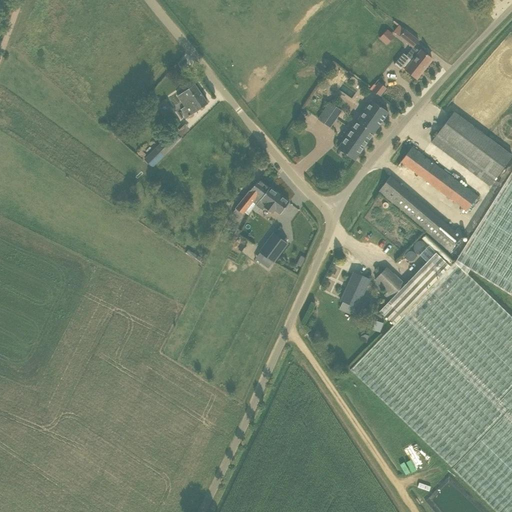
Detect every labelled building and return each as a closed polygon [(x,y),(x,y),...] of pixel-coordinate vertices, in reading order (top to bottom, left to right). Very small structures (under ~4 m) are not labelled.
[(419,40),(405,29),(399,25),(393,31),(399,36),(413,47),(414,46),(419,40)] [(413,47),(406,55),(403,53),(396,62),(402,67),(406,70),(416,79),(432,59),(421,50),(420,51),(414,46),(413,47)] [(379,96),(386,87),(378,81),(375,85),(372,90),(379,96)] [(194,84),(184,91),(191,102),(184,107),(180,110),(187,119),(208,104),(194,84)] [(354,160),(373,133),(388,112),(372,101),(338,148),(354,160)] [(329,102),(317,119),(330,128),(342,111),(329,102)] [(120,109),(111,120),(119,127),(129,117),(120,109)] [(431,141),(490,185),(511,156),(453,112),(431,141)] [(182,139),(173,131),(144,158),(153,167),(182,139)] [(401,161),(467,211),(478,197),(412,147),(401,161)] [(497,511),(511,511),(511,316),(467,273),(470,268),(511,294),(511,171),(455,262),(450,267),(436,252),(405,285),(390,301),(379,311),(394,325),(372,348),(372,347),(350,369),(452,468),(497,511)] [(391,175),(390,176),(379,191),(398,207),(410,192),(391,175)] [(239,204),(235,209),(232,213),(239,219),(244,212),(248,215),(252,209),(255,205),(269,187),(259,179),(239,204)] [(269,187),(255,205),(261,209),(262,210),(265,206),(272,212),(273,209),(279,214),(289,203),(269,187)] [(255,205),(252,209),(258,213),(261,209),(255,205)] [(465,233),(458,227),(455,231),(444,221),(431,236),(449,251),(465,233)] [(267,268),(272,262),(274,263),(288,244),(273,232),(259,252),(265,256),(260,262),(267,268)] [(201,263),(204,259),(188,249),(186,253),(201,263)] [(387,267),(375,279),(387,291),(384,295),(390,301),(405,285),(387,267)] [(354,272),(341,300),(343,301),(339,309),(351,315),(355,307),(356,307),(369,279),(354,272)] [(369,318),(366,327),(380,332),(383,323),(369,318)]
